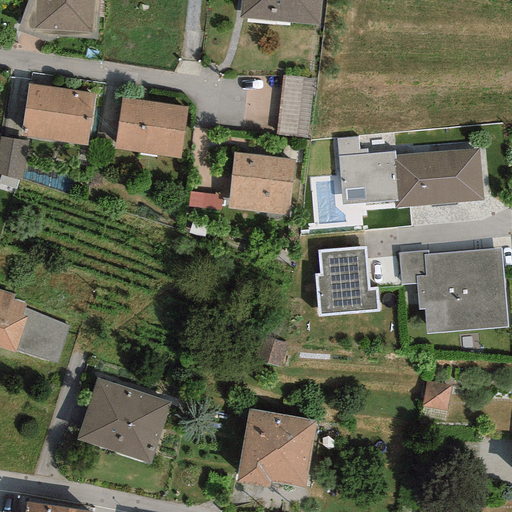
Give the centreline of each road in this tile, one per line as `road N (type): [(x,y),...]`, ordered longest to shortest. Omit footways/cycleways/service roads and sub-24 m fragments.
road 1 (residential): [(0,60),(242,97)]
road 2 (residential): [(0,484),(173,511)]
road 3 (residential): [(376,238),(511,219)]
